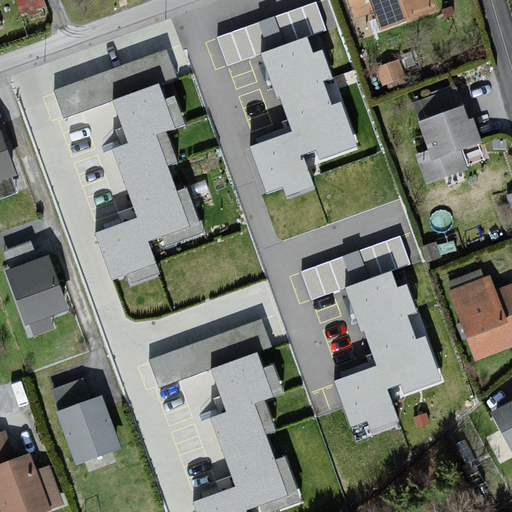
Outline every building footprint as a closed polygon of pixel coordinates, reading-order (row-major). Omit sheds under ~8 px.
[(434,0),(347,0),(363,37),(440,12),(434,0)] [(316,2),(216,37),(226,64),(260,52),(306,35),(325,29),(316,2)] [(280,94),(293,131),(251,146),(268,192),(282,187),(286,196),(313,186),(302,153),(315,148),(319,159),(356,145),(341,102),(331,105),(322,80),(332,76),(322,49),(312,52),(306,35),(260,52),(276,96),(280,94)] [(167,50),(54,90),(64,116),(113,99),(158,83),(176,76),(167,50)] [(154,264),(146,241),(162,236),(165,244),(204,231),(188,186),(176,190),(167,165),(179,161),(167,128),(174,125),(185,121),(175,95),(164,99),(158,83),(113,99),(128,142),(112,147),(137,217),(95,232),(112,279),(127,273),(131,284),(158,274),(154,264)] [(457,89),(409,104),(429,150),(414,156),(425,184),(468,171),(462,152),(484,145),(457,89)] [(0,126),(0,185),(20,179),(0,126)] [(400,235),(302,272),(313,300),(345,288),(391,271),(411,263),(400,235)] [(29,241),(3,251),(10,269),(36,259),(29,241)] [(10,269),(6,271),(27,325),(30,324),(34,334),(54,326),(50,316),(69,309),(48,255),(36,259),(10,269)] [(396,286),(391,271),(345,288),(361,331),(364,330),(378,365),(335,381),(351,425),(367,419),(370,429),(398,419),(386,389),(399,384),(403,393),(442,379),(425,335),(416,338),(407,314),(416,310),(405,282),(396,286)] [(491,278),(448,290),(477,362),(511,349),(511,286),(496,290),(491,278)] [(261,318),(149,360),(160,388),(210,369),(256,352),(271,346),(261,318)] [(266,434),(275,431),(263,399),(283,391),(273,364),(262,369),(256,352),(210,369),(226,412),(211,418),(237,486),(193,502),(196,511),(246,511),(246,510),(259,505),(262,511),(270,511),(300,501),(284,456),(275,459),(266,434)] [(85,383),(51,394),(76,469),(124,452),(103,402),(90,405),(85,383)] [(511,400),(491,411),(511,450),(511,400)] [(0,437),(0,508),(1,511),(59,511),(63,511),(47,468),(40,472),(33,457),(17,463),(3,436),(0,437)]
